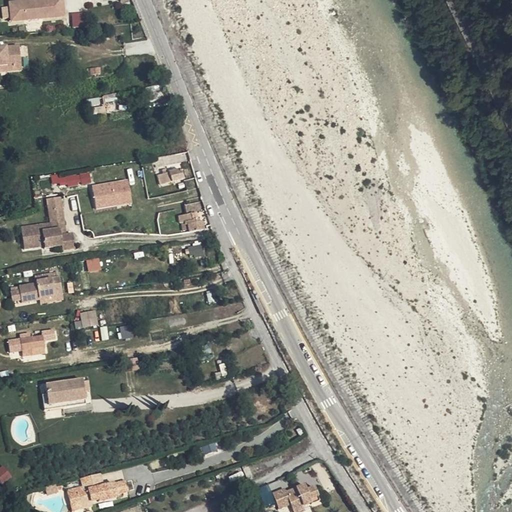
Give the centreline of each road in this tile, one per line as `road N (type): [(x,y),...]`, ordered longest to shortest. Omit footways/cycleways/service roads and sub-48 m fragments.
road 1 (tertiary): [(400,511),(332,413),(232,215),(143,0)]
road 2 (unclassified): [(450,0),(511,118)]
